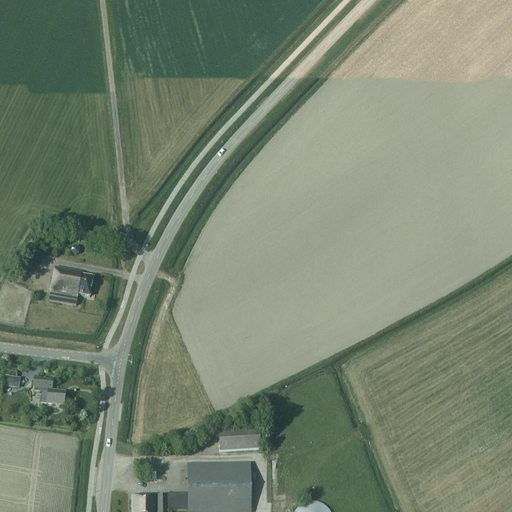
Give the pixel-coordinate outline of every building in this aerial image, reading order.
[(48,302),(75,307),(77,296),(89,298),(93,279),(81,277),(82,274),(55,268),(48,302)] [(3,388),(18,390),(19,379),(4,377),(3,388)] [(41,393),(40,404),(63,407),(64,393),(51,392),(52,381),(34,379),(33,389),(34,390),(34,392),(41,393)] [(260,450),(258,430),(217,433),(219,453),(260,450)] [(187,465),(187,495),(166,495),(166,497),(156,497),(156,496),(130,497),(130,511),(167,511),(187,511),(250,511),(250,464),(187,465)] [(328,511),(326,509),(322,506),(317,504),(312,503),(307,504),(302,506),(298,509),(295,511),(328,511)]
